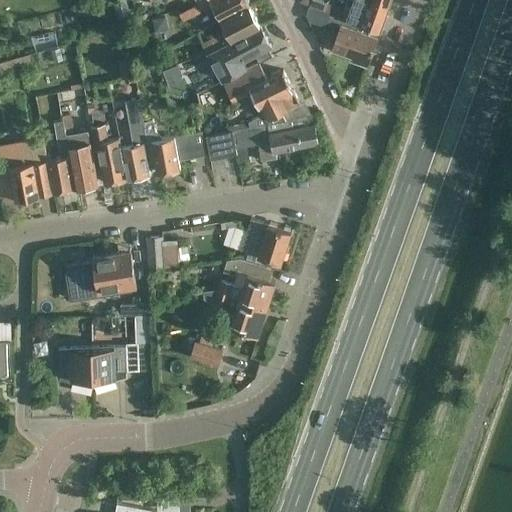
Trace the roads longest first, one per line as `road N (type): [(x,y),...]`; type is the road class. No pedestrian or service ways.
road 1 (primary): [(472,0),(291,511)]
road 2 (primary): [(338,511),(511,22)]
road 3 (unclassified): [(42,496),(59,453),(88,436),(150,438),(231,421),(262,395),(347,205)]
road 4 (unclassified): [(21,237),(269,199),(347,205)]
road 5 (residential): [(365,160),(276,0)]
road 6 (residential): [(365,160),(422,0)]
